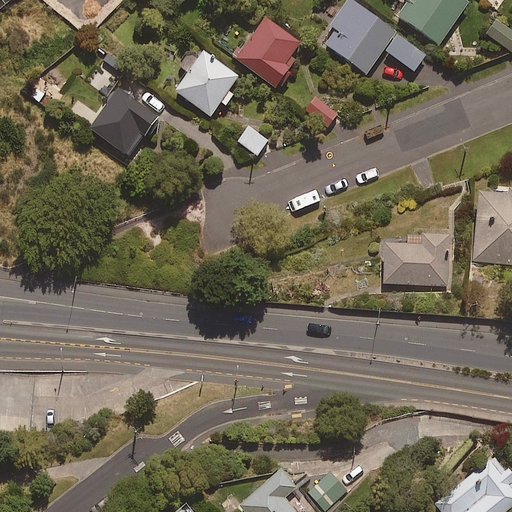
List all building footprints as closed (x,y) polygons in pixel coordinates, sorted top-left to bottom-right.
[(0,0),(0,8),(10,0),(0,0)] [(467,7),(457,0),(403,0),(401,4),(405,7),(396,19),(438,48),(467,7)] [(426,59),(349,4),(320,45),(366,78),(384,53),(415,75),(426,59)] [(303,52),(265,24),(236,64),(274,92),(303,52)] [(511,54),(511,36),(496,26),(487,39),(511,56),(511,54)] [(210,121),(220,107),(225,110),(233,99),(228,95),(240,80),(205,55),(175,96),(210,121)] [(156,123),(115,95),(89,134),(127,160),(142,138),(145,140),(156,123)] [(337,118),(316,102),(306,114),(327,131),(337,118)] [(267,145),(248,131),(238,145),(257,159),(267,145)] [(511,193),(507,194),(507,199),(477,197),(474,264),(511,266),(511,193)] [(448,241),(421,241),(421,250),(384,249),(383,287),(447,288),(448,241)] [(13,427),(0,425),(0,467),(10,468),(13,427)] [(505,511),(511,507),(511,477),(507,472),(505,474),(493,459),(433,508),(435,511),(505,511)] [(325,511),(346,490),(329,473),(306,498),(319,511),(325,511)] [(296,494),(279,474),(239,509),(241,511),(292,511),(285,503),(296,494)]
